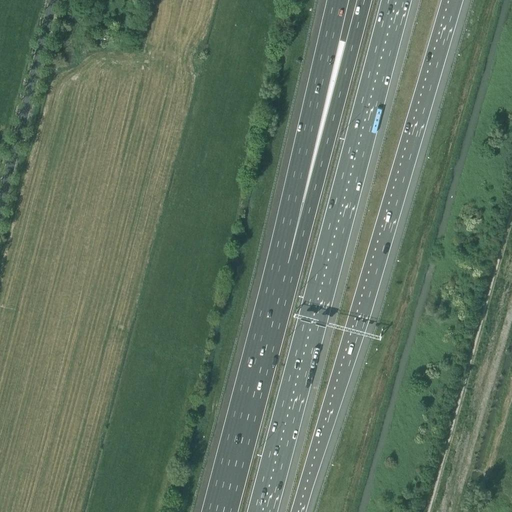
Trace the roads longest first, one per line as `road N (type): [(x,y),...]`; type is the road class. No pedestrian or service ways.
road 1 (motorway): [(298,511),(447,0)]
road 2 (motorway): [(263,511),(396,0)]
road 3 (motorway): [(364,0),(313,194),(284,263)]
road 4 (motorway): [(337,0),(284,263)]
road 5 (motorway): [(284,263),(219,511)]
road 6 (unclassified): [(0,216),(58,0)]
